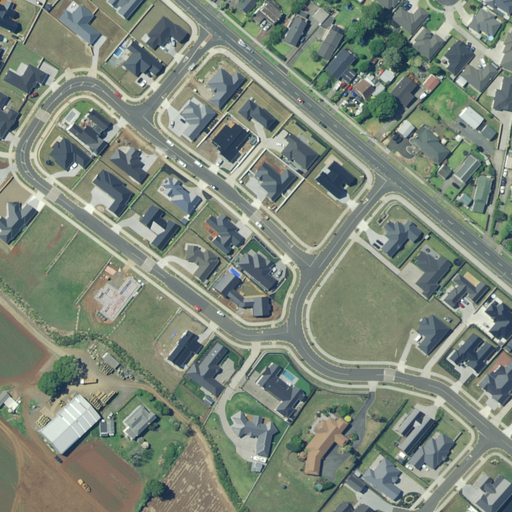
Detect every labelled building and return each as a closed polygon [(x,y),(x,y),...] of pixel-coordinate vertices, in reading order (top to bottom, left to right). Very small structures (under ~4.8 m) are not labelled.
[(0,26),(12,32),(17,23),(8,18),(8,17),(11,18),(15,11),(10,9),(13,3),(6,0),(4,0),(3,5),(0,3),(0,26)] [(116,12),(125,19),(141,0),(107,0),(106,2),(113,8),(116,4),(120,8),(116,12)] [(240,0),(236,4),(247,13),(258,0),(240,0)] [(264,16),(272,23),(281,14),(279,12),(280,11),(276,8),(279,5),(273,0),(268,0),(268,1),(267,0),(266,2),(264,1),(252,16),(259,22),(264,16)] [(372,0),(387,13),(391,9),(393,11),(401,0),(372,0)] [(511,0),(486,0),(485,2),(495,8),(496,6),(510,14),(511,11),(511,2),(510,2),(511,0)] [(57,19),(89,45),(99,34),(86,23),(93,16),(79,5),(71,14),(65,10),(57,19)] [(321,23),(331,11),(328,8),(326,10),(321,6),(319,9),(316,7),(314,9),(317,12),(313,16),(321,23)] [(392,17),(412,35),(429,15),(420,7),(412,17),(401,7),(392,17)] [(486,13),(481,9),(470,27),(479,32),(481,30),(493,38),(502,24),(494,19),(496,16),(487,11),(486,13)] [(331,16),(333,14),(334,13),(331,11),(321,23),(319,25),(320,25),(327,29),(322,38),(324,39),(323,41),(316,53),(323,56),(328,59),(334,48),(342,34),(341,33),(330,27),(334,18),(331,16)] [(178,43),(186,33),(175,24),(174,25),(163,16),(146,35),(149,38),(145,43),(152,50),(157,44),(160,47),(164,42),(165,43),(169,38),(167,37),(169,35),(178,43)] [(295,45),(307,21),(295,16),(290,26),(283,39),(294,44),(295,45)] [(429,32),(424,28),(409,46),(427,60),(443,40),(436,34),(431,39),(426,35),(429,32)] [(500,65),(511,70),(511,31),(511,34),(509,33),(504,44),(506,45),(504,52),(505,52),(500,65)] [(448,68),(456,75),(475,54),(458,39),(445,55),(453,62),(448,68)] [(132,41),(125,49),(131,53),(121,65),(135,77),(140,71),(142,74),(146,69),(154,75),(162,66),(132,41)] [(355,57),(344,48),(343,48),(325,69),(337,79),(340,75),(341,75),(348,81),(349,82),(357,72),(348,66),(355,57)] [(2,81),(27,95),(32,87),(34,88),(36,83),(34,82),(35,82),(40,85),(46,74),(28,64),(21,77),(8,70),(2,81)] [(469,65),(460,75),(480,92),(498,72),(489,64),(480,74),(469,65)] [(232,77),(221,68),(208,84),(213,88),(212,89),(217,94),(210,102),(220,109),(245,79),(237,72),(232,77)] [(395,75),(389,71),(386,68),(380,77),(388,83),(395,75)] [(414,76),(413,76),(409,72),(406,75),(406,74),(387,95),(398,104),(399,105),(402,102),(405,105),(406,106),(413,97),(415,95),(410,92),(415,87),(417,84),(416,83),(418,81),(413,77),(414,76)] [(432,90),(433,88),(440,80),(433,73),(424,83),(432,90)] [(372,93),(375,96),(385,87),(379,81),(375,84),(377,87),(374,89),(372,87),(375,84),(367,76),(364,79),(363,78),(352,88),(361,97),(363,95),(366,99),(372,93)] [(493,108),(511,111),(511,79),(505,78),(502,91),(497,90),(493,108)] [(0,138),(0,139),(5,130),(7,131),(9,128),(9,129),(15,120),(14,119),(18,113),(10,108),(6,114),(0,110),(0,107),(7,97),(0,92),(0,138)] [(262,110),(249,99),(239,112),(248,120),(251,117),(267,129),(275,119),(263,109),(262,110)] [(357,106),(349,99),(346,103),(354,110),(357,106)] [(204,111),(193,102),(182,115),(187,119),(185,121),(191,125),(182,135),(191,143),(216,112),(208,106),(204,111)] [(483,118),(482,117),(468,106),(460,116),(475,128),(479,131),(485,124),(480,121),(483,118)] [(92,108),(85,117),(96,126),(93,129),(87,125),(83,130),(73,122),(66,130),(97,156),(106,145),(97,138),(100,135),(98,134),(102,130),(103,131),(110,123),(92,108)] [(406,137),(414,127),(415,126),(407,120),(406,121),(398,130),(406,137)] [(225,125),(213,139),(224,148),(220,152),(231,162),(239,153),(236,150),(249,134),(235,123),(230,129),(225,125)] [(481,132),(489,140),(496,132),(487,124),(481,132)] [(438,137),(431,132),(426,127),(425,129),(421,125),(418,130),(416,132),(417,133),(411,140),(419,147),(421,149),(420,150),(438,165),(450,151),(438,140),(439,139),(438,137)] [(318,156),(290,134),(285,139),(290,143),(282,152),(292,160),(293,159),(306,170),(318,156)] [(83,168),(91,159),(70,142),(69,143),(63,137),(58,143),(56,141),(50,148),(52,150),(48,155),(54,160),(52,162),(64,172),(72,162),(74,163),(75,162),(83,168)] [(125,155),(117,149),(108,160),(139,183),(147,173),(139,167),(142,163),(137,159),(139,157),(136,155),(138,152),(131,147),(125,155)] [(481,163),(479,162),(470,154),(464,162),(464,163),(456,173),(455,174),(465,182),(470,175),(481,163)] [(354,178),(334,161),(327,168),(331,171),(328,175),(324,172),(317,181),(338,198),(344,190),(340,187),(344,182),(348,185),(354,178)] [(281,176),(264,163),(256,174),(265,181),(261,186),(269,192),(266,195),(275,202),(295,177),(286,169),(281,176)] [(437,172),(445,178),(452,170),(444,164),(437,172)] [(97,174),(91,183),(114,200),(107,209),(118,217),(126,206),(124,204),(129,198),(129,197),(132,193),(122,186),(123,184),(107,172),(106,173),(101,170),(98,175),(97,174)] [(492,178),(491,178),(480,175),(480,177),(477,176),(475,184),(478,184),(474,201),(475,201),(473,210),(483,212),(485,203),(486,203),(491,185),(492,178)] [(187,215),(199,199),(190,192),(188,195),(181,189),(182,189),(178,185),(179,183),(173,178),(171,180),(167,177),(160,186),(165,189),(162,193),(169,198),(171,195),(173,196),(169,202),(187,215)] [(472,200),(464,193),(458,199),(466,206),(472,200)] [(25,225),(36,212),(27,204),(20,211),(19,210),(19,202),(8,202),(8,217),(6,220),(2,217),(0,218),(0,229),(2,231),(0,232),(0,238),(6,244),(11,239),(20,230),(19,229),(24,224),(25,225)] [(150,244),(160,251),(178,227),(168,220),(167,223),(160,217),(163,213),(151,205),(139,222),(149,230),(150,229),(157,235),(150,244)] [(210,242),(226,255),(231,249),(228,246),(231,243),(235,246),(242,237),(234,231),(236,228),(226,220),(227,219),(220,214),(216,220),(210,215),(204,222),(217,233),(216,234),(220,237),(217,235),(210,242)] [(390,239),(381,249),(392,258),(409,237),(414,242),(422,233),(407,221),(403,226),(398,222),(395,226),(390,222),(385,228),(389,231),(386,235),(390,239)] [(191,275),(202,283),(219,262),(216,259),(217,258),(206,249),(202,254),(197,249),(197,247),(187,245),(185,261),(193,262),(192,263),(197,267),(198,266),(191,275)] [(427,256),(422,252),(413,262),(425,272),(416,282),(425,289),(422,293),(428,298),(439,285),(436,283),(451,264),(442,256),(437,261),(428,254),(427,256)] [(252,258),(247,254),(237,265),(267,290),(275,280),(268,274),(271,270),(269,269),(273,265),(266,259),(265,261),(256,253),(252,258)] [(239,282),(227,272),(213,288),(224,298),(226,296),(237,305),(237,306),(242,308),(242,307),(245,307),(252,307),(252,317),(268,316),(267,297),(243,299),(232,290),(239,282)] [(458,284),(445,301),(453,308),(464,293),(476,303),(488,288),(480,281),(475,287),(459,274),(454,281),(458,284)] [(113,320),(138,285),(128,277),(118,291),(114,288),(113,289),(107,285),(103,290),(101,289),(95,298),(106,306),(101,311),(113,320)] [(497,308),(492,304),(485,311),(497,322),(490,330),(500,339),(502,336),(506,339),(511,332),(511,314),(509,312),(510,311),(501,303),(497,308)] [(428,354),(449,329),(431,314),(418,330),(426,337),(419,346),(428,354)] [(196,336),(187,329),(176,344),(177,344),(166,359),(179,369),(192,352),(195,354),(202,345),(193,339),(196,336)] [(457,351),(451,358),(458,364),(466,356),(471,360),(468,363),(477,372),(485,363),(483,362),(492,351),(473,334),(458,352),(457,351)] [(215,396),(223,386),(216,381),(211,377),(215,372),(215,373),(220,367),(215,364),(227,349),(216,341),(198,365),(193,362),(184,373),(215,396)] [(102,358),(113,368),(118,363),(106,353),(102,358)] [(280,367),(272,361),(268,367),(266,365),(260,373),(262,375),(255,384),(263,389),(264,388),(282,400),(274,410),(283,417),(284,415),(287,417),(293,408),(290,407),(297,398),(301,400),(305,394),(302,392),(303,391),(293,384),(292,386),(275,374),(280,367)] [(511,362),(510,361),(504,368),(502,366),(492,378),(487,374),(479,385),(503,404),(511,392),(511,362)] [(0,393),(0,405),(3,402),(12,410),(18,404),(9,396),(9,395),(3,390),(0,393)] [(58,413),(39,431),(60,454),(99,417),(78,394),(64,408),(58,413)] [(148,413),(146,411),(140,405),(123,421),(128,427),(124,431),(132,439),(134,436),(137,439),(140,436),(137,433),(155,417),(150,411),(149,412),(148,413)] [(433,420),(415,407),(397,430),(406,437),(398,448),(407,454),(433,420)] [(267,455),(271,434),(277,430),(270,420),(265,423),(260,422),(261,416),(253,414),(252,421),(246,420),(240,411),(231,416),(236,423),(231,426),(238,436),(243,433),(247,433),(246,435),(252,436),(252,434),(258,435),(255,448),(256,448),(255,453),(267,455)] [(338,416),(336,417),(334,421),(328,416),(324,421),(320,418),(311,430),(315,432),(314,434),(303,447),(308,450),(306,452),(305,460),(303,472),(316,474),(319,458),(332,440),(337,444),(340,446),(346,439),(343,436),(338,433),(346,423),(338,416)] [(114,432),(113,420),(104,421),(105,433),(114,432)] [(424,461),(434,469),(438,463),(440,465),(450,452),(448,451),(455,443),(443,433),(436,441),(431,438),(423,448),(421,447),(410,461),(419,469),(424,461)] [(363,476),(394,499),(400,491),(393,485),(398,478),(396,477),(400,472),(393,467),(394,466),(384,458),(374,471),(370,468),(363,476)] [(277,474),(265,485),(277,498),(289,487),(277,474)] [(468,484),(462,492),(485,511),(497,511),(511,494),(511,485),(500,476),(494,482),(484,474),(473,488),(468,484)] [(352,475),(346,482),(359,493),(365,485),(352,475)] [(343,500),(332,511),(372,511),(373,511),(363,502),(355,511),(343,500)] [(511,511),(511,500),(502,511),(511,511)]
